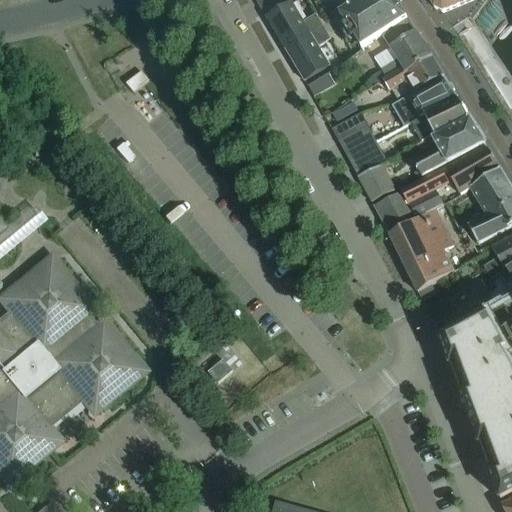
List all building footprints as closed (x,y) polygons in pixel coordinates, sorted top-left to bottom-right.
[(280,3),(284,0),(254,0),(263,13),(280,3)] [(393,0),(344,0),(350,9),(340,15),(361,49),(362,48),(382,36),(390,31),(407,20),(396,3),(393,0)] [(428,0),(434,9),(443,14),(474,1),(473,0),(428,0)] [(291,4),(267,19),(285,50),(323,28),(316,16),(303,24),(291,4)] [(323,28),(285,50),(304,82),(329,68),(318,49),(331,41),(323,28)] [(406,75),(431,58),(415,33),(374,60),(381,71),(369,79),(374,86),(384,80),(402,69),(406,75)] [(414,94),(415,96),(426,88),(443,78),(431,58),(406,75),(402,69),(384,80),(391,91),(406,81),(414,94)] [(141,73),(125,85),(133,95),(139,90),(149,82),(141,73)] [(329,75),(309,87),(314,98),(335,86),(329,75)] [(405,129),(412,126),(459,102),(445,82),(418,100),(415,96),(414,94),(392,108),(405,129)] [(434,141),(471,122),(459,102),(412,126),(421,144),(433,138),(434,141)] [(338,143),(368,128),(361,114),(331,131),(338,143)] [(471,122),(434,141),(441,157),(416,169),(421,179),(485,146),(471,122)] [(358,178),(381,166),(387,162),(368,128),(338,143),(358,178)] [(470,190),(500,172),(486,149),(428,180),(435,193),(453,183),(460,196),(461,196),(470,190)] [(381,166),(358,178),(371,204),(395,192),(381,166)] [(511,190),(500,172),(470,190),(475,199),(487,218),(477,224),(469,228),(478,246),(496,236),(509,230),(511,227),(511,190)] [(443,205),(435,193),(428,180),(415,186),(391,199),(374,208),(389,236),(434,210),(443,205)] [(14,204),(25,196),(17,186),(6,194),(14,204)] [(434,210),(389,236),(418,294),(453,273),(444,252),(453,247),(434,210)] [(0,478),(5,484),(11,485),(58,447),(58,440),(49,429),(57,422),(58,416),(66,409),(73,410),(81,403),(90,414),(97,415),(143,377),(144,370),(105,324),(99,323),(95,327),(87,317),(91,314),(92,307),(54,261),(47,260),(1,298),(0,305),(8,314),(0,320),(0,233),(1,227),(0,225),(0,478)] [(499,276),(511,268),(511,239),(492,251),(496,259),(482,267),(490,281),(499,276)] [(511,268),(499,276),(503,284),(511,280),(511,268)] [(446,297),(443,298),(425,308),(435,326),(456,315),(446,297)] [(511,300),(441,340),(469,420),(478,442),(500,502),(511,495),(511,300)] [(218,385),(232,373),(223,362),(208,374),(218,385)] [(503,511),(511,511),(511,502),(502,509),(503,511)]
